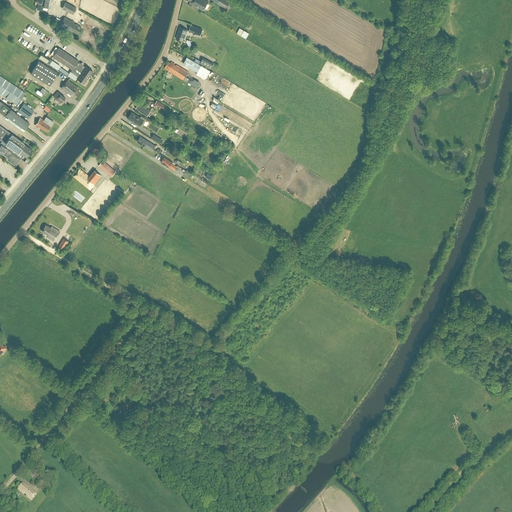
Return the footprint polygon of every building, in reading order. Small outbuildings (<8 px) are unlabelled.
[(190,0),(189,2),(203,10),(208,1),(207,0),(190,0)] [(65,2),(62,8),(72,14),(76,8),(65,2)] [(66,28),(77,33),(81,27),(73,23),(74,21),(64,16),(59,26),(66,29),(66,28)] [(190,25),(188,30),(200,35),(202,29),(190,25)] [(176,38),(183,41),(187,29),(180,27),(176,38)] [(72,69),(70,71),(68,75),(69,76),(75,80),(76,78),(84,83),(89,76),(90,76),(93,72),(92,71),(92,70),(85,65),(85,66),(83,64),(83,63),(81,62),(80,63),(78,61),(58,47),(53,56),(72,69)] [(187,57),(183,63),(197,71),(206,76),(210,71),(200,65),(187,57)] [(200,63),(211,68),(213,63),(203,58),(200,63)] [(30,73),(49,85),(58,72),(38,60),(30,73)] [(58,70),(60,67),(51,61),(49,64),(58,70)] [(168,61),(164,68),(187,82),(189,78),(186,75),(188,71),(171,61),(170,62),(168,61)] [(0,92),(17,104),(25,92),(0,75),(0,92)] [(70,95),(74,98),(79,91),(76,89),(77,87),(67,79),(60,88),(67,93),(68,92),(71,94),(70,95)] [(175,86),(181,89),(184,83),(178,80),(175,86)] [(52,96),(60,103),(65,97),(57,90),(52,96)] [(155,104),(164,110),(166,106),(157,100),(155,104)] [(29,123),(21,117),(15,112),(0,101),(0,112),(5,116),(5,115),(24,129),(29,123)] [(34,110),(23,103),(18,110),(28,118),(34,110)] [(143,113),(147,116),(150,111),(146,108),(139,103),(135,108),(139,111),(142,113),(143,113)] [(140,125),(141,124),(143,125),(146,119),(141,116),(140,118),(132,112),(128,118),(140,125)] [(38,119),(50,127),(53,122),(48,118),(46,117),(43,120),(40,117),(38,119)] [(50,127),(38,119),(34,125),(38,128),(39,127),(46,132),(50,127)] [(0,125),(0,138),(3,141),(0,144),(0,151),(8,157),(6,159),(15,165),(20,158),(23,155),(26,157),(31,149),(24,144),(24,143),(11,134),(0,125)] [(179,128),(175,133),(182,138),(186,133),(179,128)] [(155,146),(140,136),(137,141),(144,146),(145,145),(152,150),(155,146)] [(170,167),(174,169),(176,166),(172,163),(172,162),(164,157),(161,162),(169,167),(170,167)] [(98,165),(109,174),(113,168),(103,160),(98,165)] [(80,169),(79,171),(74,176),(90,189),(101,175),(95,170),(89,176),(80,169)] [(46,224),(42,231),(49,236),(48,237),(54,240),(60,231),(51,226),(51,227),(46,224)] [(71,248),(77,252),(79,249),(80,250),(85,242),(84,241),(86,238),(80,234),(78,237),(77,236),(72,244),(73,245),(71,248)] [(58,245),(64,249),(69,241),(63,237),(58,245)] [(23,494),(31,501),(36,494),(28,488),(23,483),(18,490),(23,494)]
